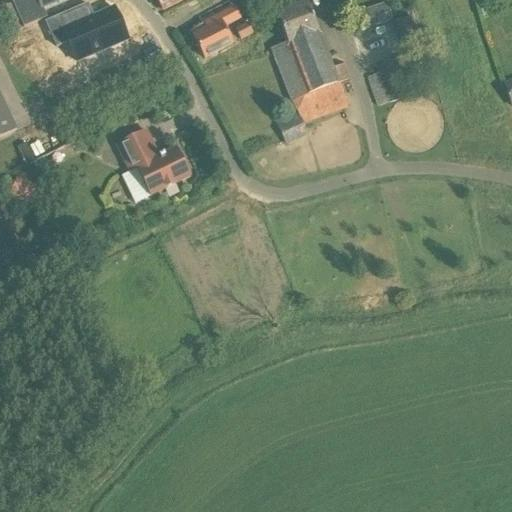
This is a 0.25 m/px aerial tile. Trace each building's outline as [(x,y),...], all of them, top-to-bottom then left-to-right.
[(61,0),(20,0),(12,4),(23,28),(47,18),(42,8),(61,0)] [(186,0),(156,0),(163,12),(186,0)] [(372,25),(393,19),(387,2),(367,8),(372,25)] [(76,60),(127,39),(114,7),(93,16),(88,3),(46,20),(56,45),(68,40),(76,60)] [(319,32),(318,33),(307,3),(276,15),(287,44),(286,44),(272,49),(275,56),(293,103),(293,102),(299,118),(278,128),(286,144),(308,134),(303,123),(347,107),(339,84),(349,80),(344,65),(333,69),(319,32)] [(10,4),(0,8),(0,16),(5,29),(19,23),(10,4)] [(224,28),(240,19),(235,9),(204,24),(207,30),(193,37),(204,59),(233,45),(224,28)] [(253,35),(246,23),(235,30),(242,41),(253,35)] [(431,52),(435,61),(447,57),(443,47),(431,52)] [(407,57),(376,68),(378,74),(368,78),(378,107),(420,93),(407,57)] [(511,80),(503,84),(511,107),(511,80)] [(0,93),(0,138),(17,130),(0,93)] [(184,163),(186,162),(181,153),(179,154),(176,149),(157,158),(156,154),(152,156),(149,151),(154,148),(145,131),(117,145),(130,173),(121,177),(135,205),(191,178),(184,163)] [(36,186),(25,182),(28,175),(19,172),(10,197),(30,204),(36,186)]
